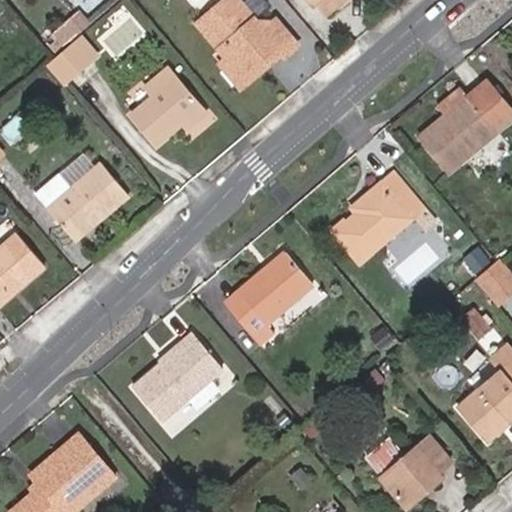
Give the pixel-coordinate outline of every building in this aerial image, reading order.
[(0,0),(0,19),(12,9),(3,0),(0,0)] [(247,0),(224,0),(203,18),(231,54),(223,61),(242,82),(273,56),(270,52),(280,45),(287,53),(301,41),(279,16),(267,25),(247,0)] [(85,10),(49,37),(56,47),(90,18),(85,10)] [(107,50),(87,29),(60,52),(53,58),(73,81),(107,50)] [(163,137),(192,112),(205,101),(182,73),(139,108),(163,137)] [(511,111),(511,102),(486,74),(423,129),(453,164),(511,111)] [(209,107),(205,101),(192,112),(197,118),(209,107)] [(0,136),(0,156),(9,147),(0,136)] [(55,199),(83,232),(136,187),(108,154),(55,199)] [(387,183),(398,173),(387,159),(374,169),(381,177),(387,183)] [(398,173),(387,183),(381,177),(364,193),(369,198),(359,208),(339,225),(362,255),(424,203),(398,173)] [(369,198),(364,193),(354,201),(359,208),(369,198)] [(24,225),(0,244),(0,294),(2,297),(48,257),(24,225)] [(480,263),(495,251),(484,238),(469,252),(480,263)] [(290,244),(244,282),(248,286),(233,299),(264,333),(277,322),(270,313),(317,275),(290,244)] [(479,270),(497,291),(511,277),(511,260),(503,249),(479,270)] [(248,286),(244,282),(230,295),(233,299),(248,286)] [(494,313),(478,294),(466,303),(482,322),(494,313)] [(191,334),(142,377),(169,408),(229,357),(199,323),(188,331),(191,334)] [(504,355),(459,394),(488,427),(511,405),(511,335),(509,332),(495,345),(504,355)] [(381,464),(402,488),(422,471),(426,475),(442,462),(438,458),(449,447),(429,423),(381,464)] [(87,473),(107,455),(79,424),(36,466),(41,472),(49,481),(40,489),(35,485),(16,504),(22,511),(69,511),(85,497),(78,489),(90,477),(87,473)] [(78,489),(85,497),(117,466),(107,455),(87,473),(90,477),(78,489)] [(406,493),(426,475),(422,471),(402,488),(406,493)] [(32,481),(35,485),(40,489),(49,481),(41,472),(32,481)]
